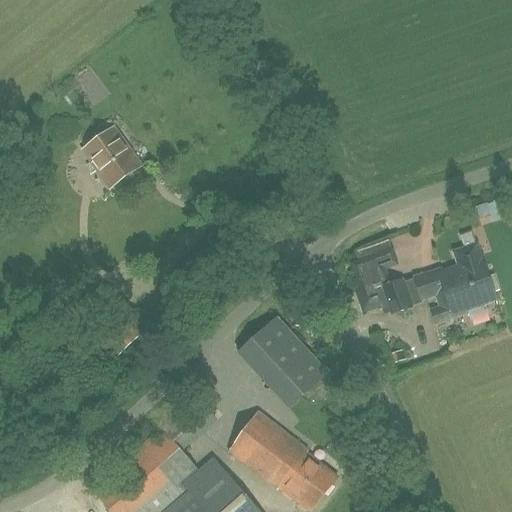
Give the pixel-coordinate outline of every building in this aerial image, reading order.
[(110,132),(84,151),(111,189),(141,168),(128,151),(125,154),(110,132)] [(489,314),(487,310),(498,306),(494,292),(499,290),(494,275),(488,277),(477,244),(476,245),(471,231),(460,235),(464,249),(454,253),(459,268),(442,274),(441,269),(412,279),(412,278),(382,289),(391,315),(421,305),(420,302),(446,293),(450,305),(431,311),(436,325),(469,314),(471,320),(489,314)] [(113,366),(138,340),(139,340),(150,328),(119,298),(107,310),(109,312),(83,339),(113,366)] [(181,454),(216,423),(196,400),(92,492),(109,511),(161,511),(201,478),(181,454)] [(308,511),(312,511),(337,480),(306,455),(308,453),(259,415),(229,454),(277,492),(279,489),(308,511)] [(231,511),(204,481),(167,511),(231,511)]
